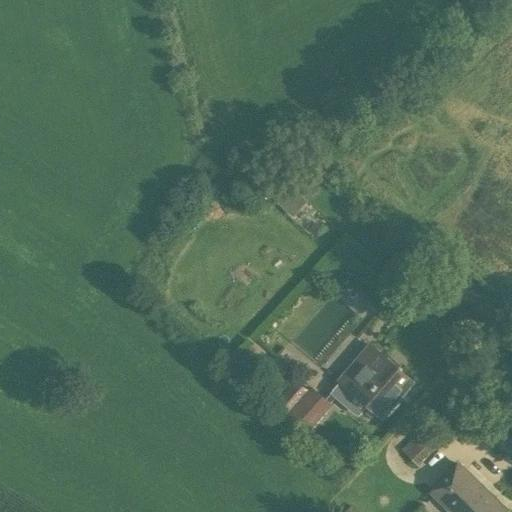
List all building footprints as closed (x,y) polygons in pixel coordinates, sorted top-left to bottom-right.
[(351,366),(338,381),(341,383),(367,406),(370,408),(381,419),(413,382),(369,345),(351,366)] [(274,405),(287,418),(280,426),(298,443),(306,434),(332,405),(326,400),(310,386),(307,390),(296,380),(274,405)] [(511,422),(506,416),(489,434),(511,456),(511,422)] [(420,432),(401,451),(415,464),(434,446),(420,432)] [(458,464),(430,493),(450,511),(503,511),(506,510),(458,464)]
